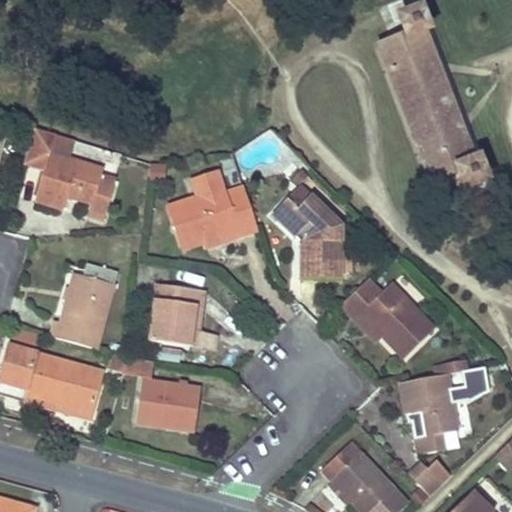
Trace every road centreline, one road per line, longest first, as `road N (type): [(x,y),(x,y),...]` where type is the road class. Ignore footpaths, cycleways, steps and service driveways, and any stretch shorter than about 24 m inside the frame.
road 1 (residential): [(230,511),(310,415),(303,375)]
road 2 (tertiary): [(82,479),(200,511)]
